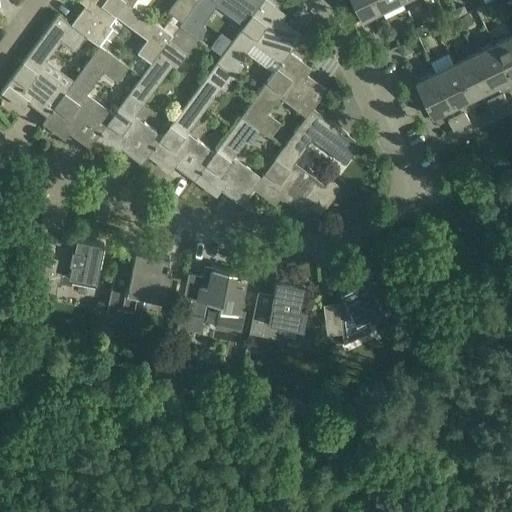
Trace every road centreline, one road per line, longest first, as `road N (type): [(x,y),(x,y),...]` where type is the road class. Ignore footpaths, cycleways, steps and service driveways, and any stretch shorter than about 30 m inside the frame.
road 1 (residential): [(394,217),(353,240),(310,243),(164,220),(71,192),(0,141)]
road 2 (residential): [(394,217),(403,204),(403,168),(317,0)]
